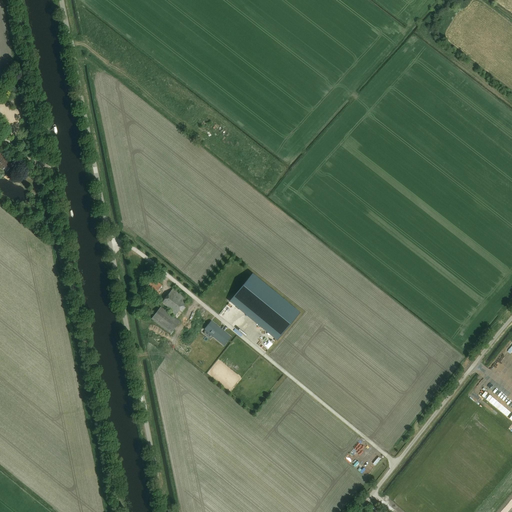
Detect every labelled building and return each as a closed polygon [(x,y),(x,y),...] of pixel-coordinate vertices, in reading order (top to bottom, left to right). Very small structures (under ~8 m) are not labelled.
[(8,171),(12,166),(7,162),(9,160),(0,152),(0,166),(4,169),(5,168),(8,171)] [(300,313),(252,274),(230,301),(239,309),(277,340),(300,313)] [(159,294),(161,292),(158,290),(162,286),(152,278),(148,283),(149,284),(148,286),(159,294)] [(183,306),(188,299),(173,288),(161,303),(171,310),(170,313),(174,317),(179,310),(182,313),(185,308),(183,306)] [(194,322),(185,316),(177,327),(182,331),(179,335),(186,341),(189,337),(185,334),(194,322)] [(206,332),(199,339),(217,353),(223,345),(206,332)]
